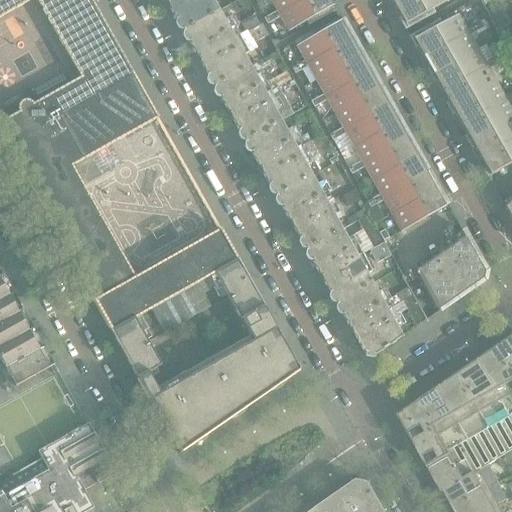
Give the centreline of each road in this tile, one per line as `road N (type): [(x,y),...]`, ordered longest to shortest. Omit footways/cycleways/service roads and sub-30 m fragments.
road 1 (residential): [(122,0),(350,408)]
road 2 (residential): [(0,204),(175,511)]
road 3 (residential): [(511,280),(355,0)]
road 4 (residential): [(350,408),(511,300)]
